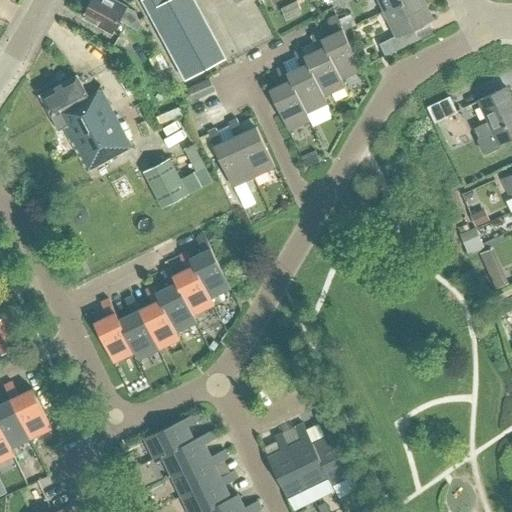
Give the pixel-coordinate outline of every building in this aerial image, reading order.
[(90,0),(82,15),(97,23),(112,32),(119,20),(137,30),(140,25),(134,12),(126,7),(127,6),(115,0),(90,0)] [(194,0),(143,0),(186,79),(225,57),(194,0)] [(317,0),(321,9),(341,0),(383,0),(387,9),(405,0),(317,0)] [(423,0),(405,0),(387,9),(399,33),(379,43),(385,55),(419,39),(413,28),(432,19),(423,0)] [(297,1),(280,8),(286,20),(302,13),(297,1)] [(335,32),(322,38),(341,78),(362,69),(337,15),(329,19),(335,32)] [(344,86),(341,78),(322,38),(319,32),(311,35),(317,49),(305,55),(324,95),(344,86)] [(300,66),(287,72),(307,112),(327,103),(324,95),(305,55),(302,49),(294,52),(300,66)] [(156,73),(168,67),(161,53),(149,58),(156,73)] [(310,120),(307,112),(287,72),(285,66),(277,69),(283,83),(269,89),(288,130),(310,120)] [(88,96),(77,75),(40,94),(59,129),(64,126),(87,170),(132,146),(101,89),(88,96)] [(186,88),(191,101),(215,90),(209,77),(186,88)] [(141,104),(151,100),(142,81),(133,86),(141,104)] [(479,99),(489,121),(475,128),(479,136),(478,140),(483,151),(486,152),(498,147),(500,143),(511,136),(511,99),(506,86),(479,99)] [(450,97),(428,107),(435,122),(457,112),(450,97)] [(254,176),(275,166),(256,125),(243,132),(236,118),(228,122),(235,135),(254,176)] [(235,135),(222,141),(216,128),(208,131),(233,186),(254,176),(235,135)] [(170,157),(145,170),(164,206),(189,192),(182,178),(170,157)] [(197,170),(182,178),(189,192),(214,179),(206,165),(197,170)] [(511,173),(502,179),(511,199),(511,198),(511,173)] [(484,208),(470,215),(475,227),(490,220),(484,208)] [(483,245),(476,228),(460,234),(467,252),(483,245)] [(203,251),(190,257),(210,297),(231,287),(204,233),(196,237),(203,251)] [(210,297),(190,257),(187,251),(179,254),(186,268),(173,274),(193,314),(213,304),(210,297)] [(169,285),(156,291),(176,332),(196,322),(193,314),(173,274),(170,268),(162,272),(169,285)] [(505,270),(490,277),(496,289),(511,282),(505,270)] [(176,332),(156,291),(153,285),(145,289),(152,302),(139,308),(159,349),(179,339),(176,332)] [(159,349),(139,308),(133,295),(125,299),(131,312),(119,318),(134,352),(137,359),(159,349)] [(134,352),(119,318),(109,298),(101,301),(107,315),(94,322),(113,362),(134,352)] [(6,316),(0,319),(0,348),(3,354),(20,345),(6,316)] [(11,398),(30,438),(52,428),(32,387),(19,394),(12,381),(4,384),(11,398)] [(30,438),(11,398),(0,402),(0,427),(11,448),(30,438)] [(201,419),(197,411),(144,437),(154,458),(161,455),(200,435),(203,434),(197,421),(201,419)] [(313,443),(328,476),(331,483),(353,473),(327,420),(319,423),(326,437),(313,443)] [(302,440),(289,446),(308,486),(328,476),(313,443),(303,422),(295,426),(302,440)] [(11,448),(0,427),(0,461),(14,455),(11,448)] [(200,435),(161,455),(171,476),(210,456),(221,451),(215,438),(217,436),(213,429),(203,434),(200,435)] [(308,486),(289,446),(283,432),(275,436),(281,449),(268,456),(287,496),(308,486)] [(221,451),(210,456),(171,476),(181,496),(220,476),(230,472),(224,459),(228,457),(224,449),(221,451)] [(234,470),(230,472),(220,476),(181,496),(188,511),(200,511),(231,496),(224,484),(238,477),(234,470)] [(231,496),(200,511),(252,511),(262,508),(258,500),(244,506),(238,493),(231,496)]
